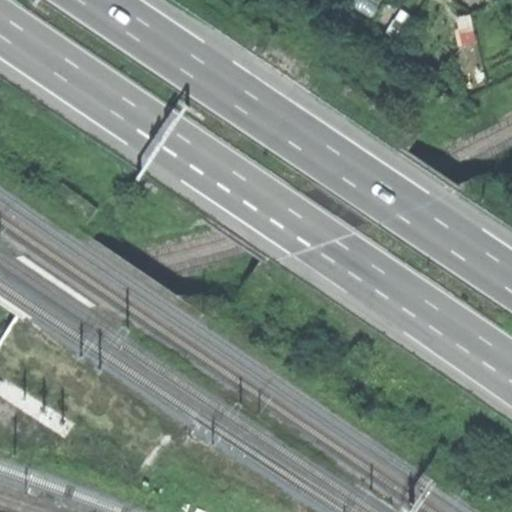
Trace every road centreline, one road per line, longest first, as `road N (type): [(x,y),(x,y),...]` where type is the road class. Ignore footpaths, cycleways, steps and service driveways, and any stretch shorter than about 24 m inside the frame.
road 1 (trunk): [(0,24),(511,371)]
road 2 (trunk): [(511,279),(98,0)]
